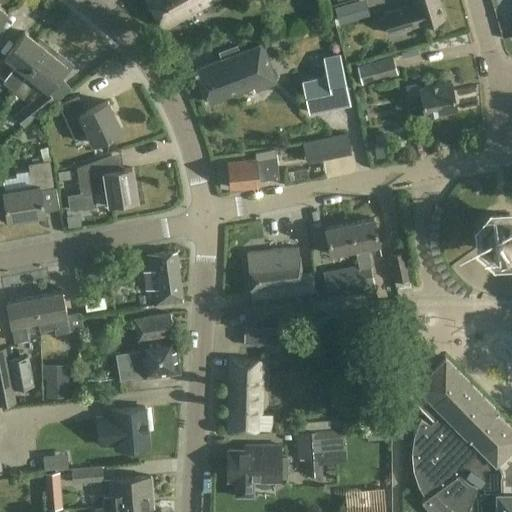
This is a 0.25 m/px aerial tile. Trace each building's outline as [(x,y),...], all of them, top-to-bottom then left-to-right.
[(211,0),(146,0),(164,26),(211,0)] [(366,15),(386,10),(383,0),(372,0),(363,2),(366,15)] [(444,17),(439,0),(414,0),(415,3),(384,12),(390,33),(420,24),(421,24),(444,17)] [(363,16),(358,1),(333,9),(338,24),(363,16)] [(14,91),(46,50),(25,33),(5,58),(15,66),(3,82),(14,91)] [(278,82),(263,44),(195,69),(208,103),(253,86),(255,91),(278,82)] [(46,50),(14,91),(24,99),(37,83),(47,91),(67,66),(46,50)] [(394,59),(370,65),(369,62),(352,66),(357,85),(398,75),(394,59)] [(351,104),(344,70),(325,73),(326,77),(302,82),(309,113),(351,104)] [(458,109),(452,82),(421,89),(420,84),(406,87),(409,102),(422,100),(425,116),(458,109)] [(55,102),(47,91),(15,117),(23,127),(55,102)] [(85,112),(78,97),(61,105),(70,127),(75,137),(87,132),(93,144),(122,131),(108,102),(85,112)] [(279,178),(275,147),(256,151),(257,159),(227,163),(230,189),(260,185),(260,180),(279,178)] [(327,153),(329,165),(352,161),(350,150),(327,153)] [(113,171),(111,156),(77,167),(81,194),(106,190),(109,204),(136,199),(131,168),(113,171)] [(290,165),(293,180),(324,174),(322,159),(290,165)] [(54,188),(50,161),(29,164),(33,186),(4,191),(9,219),(45,213),(41,190),(54,188)] [(87,197),(88,206),(106,205),(105,195),(87,197)] [(511,214),(511,215),(495,215),(484,226),(485,243),(496,254),(511,253),(511,214)] [(374,220),(350,225),(364,291),(375,289),(367,248),(379,246),(374,220)] [(364,291),(350,225),(326,229),(331,255),(355,251),(358,267),(324,274),(329,298),(364,291)] [(248,254),(251,277),(302,270),(299,247),(248,254)] [(182,301),(176,251),(148,255),(155,305),(182,301)] [(390,255),(394,278),(395,283),(410,280),(405,252),(390,255)] [(102,263),(86,266),(89,281),(105,278),(102,263)] [(302,273),(302,270),(251,277),(254,300),(304,293),(304,292),(316,291),(313,271),(302,273)] [(128,299),(140,299),(140,278),(128,278),(128,299)] [(34,297),(39,320),(41,331),(54,328),(55,334),(83,329),(80,313),(66,316),(66,315),(67,315),(62,291),(34,297)] [(39,320),(34,297),(6,302),(11,326),(12,326),(15,342),(27,340),(24,323),(39,320)] [(175,337),(172,313),(135,318),(139,341),(141,341),(142,348),(118,352),(122,378),(145,374),(145,377),(179,372),(174,337),(175,337)] [(277,331),(245,330),(245,347),(276,348),(277,331)] [(402,335),(390,335),(390,356),(402,356),(402,335)] [(0,405),(15,403),(12,388),(8,362),(5,349),(0,349),(0,405)] [(511,511),(511,427),(497,412),(498,411),(445,357),(422,381),(414,376),(405,389),(434,420),(431,423),(421,418),(414,435),(412,452),(414,469),(420,486),(426,497),(422,500),(431,510),(432,511),(511,511)] [(263,360),(230,359),(229,430),(258,430),(258,429),(271,429),(271,416),(258,416),(258,414),(262,414),(263,360)] [(14,361),(16,387),(35,386),(33,360),(14,361)] [(47,376),(47,397),(68,397),(67,375),(47,376)] [(150,447),(146,408),(111,411),(112,417),(99,418),(102,446),(117,444),(118,450),(150,447)] [(345,454),(342,422),(297,425),(300,456),(304,456),(306,477),(323,475),(322,456),(345,454)] [(282,446),(252,446),(252,451),(229,450),(228,481),(236,481),(236,497),(255,497),(255,481),(282,482),(282,446)] [(103,482),(102,469),(71,471),(72,484),(103,482)] [(61,475),(45,476),(46,489),(62,488),(61,475)] [(95,508),(95,509),(154,504),(152,479),(112,482),(113,498),(103,498),(104,507),(95,508)] [(369,511),(393,509),(391,490),(366,493),(369,511)]
